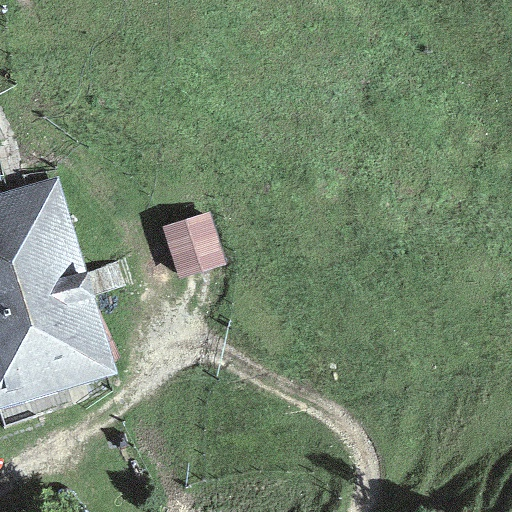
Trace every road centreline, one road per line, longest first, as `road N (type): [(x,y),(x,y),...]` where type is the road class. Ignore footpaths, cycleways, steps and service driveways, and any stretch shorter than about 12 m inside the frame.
road 1 (track): [(0,483),(88,425),(182,344),(218,347),(355,430),(367,477),(358,511)]
road 2 (track): [(0,99),(107,197),(140,243),(182,344)]
